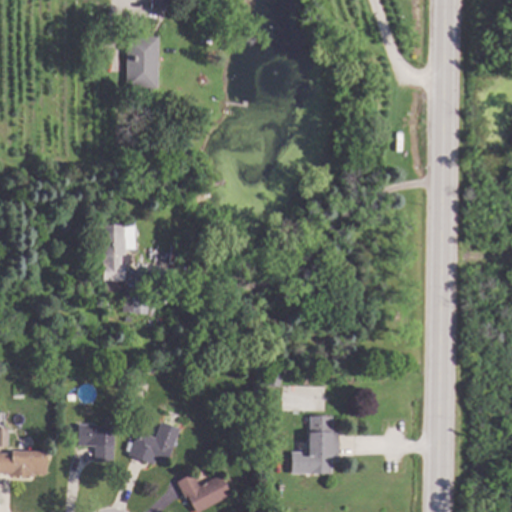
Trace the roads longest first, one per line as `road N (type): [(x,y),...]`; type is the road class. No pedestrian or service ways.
road 1 (primary): [(441,239),(435,511)]
road 2 (primary): [(443,0),(441,239)]
